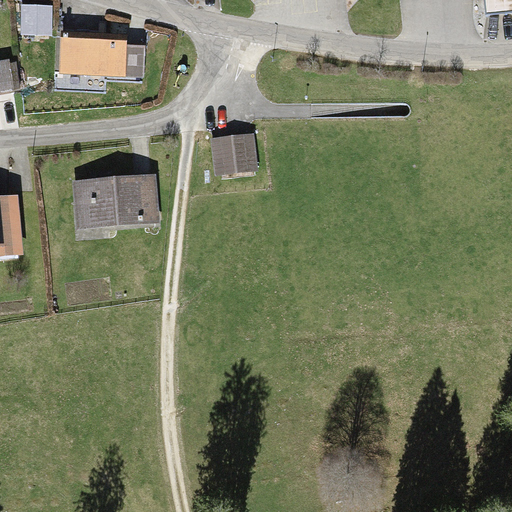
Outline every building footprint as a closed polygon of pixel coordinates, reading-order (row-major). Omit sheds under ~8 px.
[(511,0),(478,0),(479,13),(511,10),(511,0)] [(142,54),(56,50),(54,88),(140,92),(142,54)] [(9,68),(0,69),(0,96),(13,95),(9,68)] [(251,146),(209,149),(211,182),(253,180),(251,146)] [(153,184),(69,188),(71,233),(155,229),(153,184)] [(12,208),(0,208),(0,259),(16,259),(12,208)]
